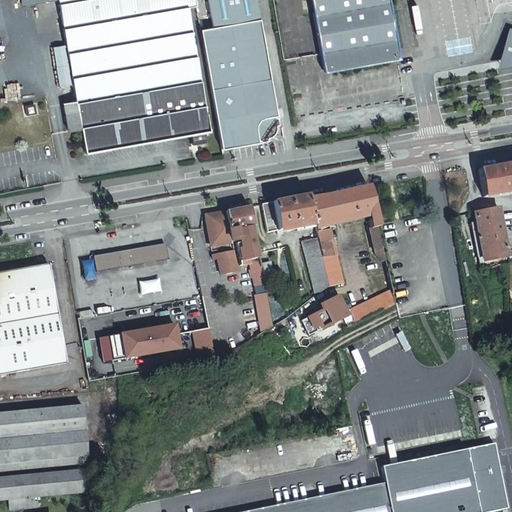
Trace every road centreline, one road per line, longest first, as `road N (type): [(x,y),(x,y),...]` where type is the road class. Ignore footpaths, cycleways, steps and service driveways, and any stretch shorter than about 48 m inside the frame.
road 1 (secondary): [(0,233),(430,157)]
road 2 (secondary): [(430,140),(0,216)]
road 3 (residential): [(430,157),(457,306)]
road 4 (unknown): [(295,164),(266,22)]
